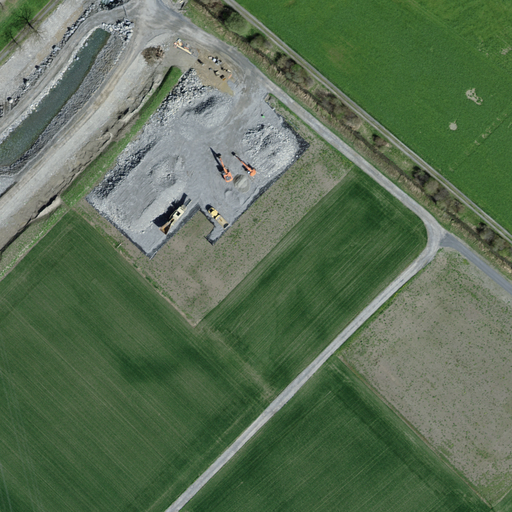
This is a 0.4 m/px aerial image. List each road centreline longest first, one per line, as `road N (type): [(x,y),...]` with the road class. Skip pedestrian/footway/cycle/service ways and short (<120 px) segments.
road 1 (unclassified): [(171,511),(425,257),(434,234)]
road 2 (track): [(511,240),(228,0)]
road 3 (track): [(434,234),(422,213),(243,64),(174,22),(166,0)]
road 4 (track): [(139,0),(0,142)]
